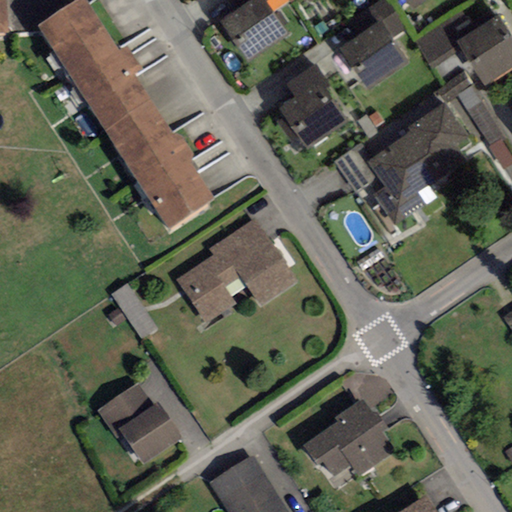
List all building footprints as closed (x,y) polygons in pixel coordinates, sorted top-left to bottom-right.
[(251,0),(218,24),(242,58),(281,31),(259,0),(251,0)] [(80,8),(36,35),(163,235),(207,208),(80,8)] [(458,48),(483,82),(511,61),(511,41),(497,21),(458,48)] [(337,53),(362,87),(401,59),(376,25),(337,53)] [(277,111),(302,146),(340,118),(316,84),(277,111)] [(410,132),(367,160),(383,184),(373,190),(393,219),(432,193),(425,182),(459,159),(449,144),(460,137),(438,105),(406,126),(410,132)] [(175,286),(201,324),(230,304),(226,298),(242,288),(257,310),(292,286),(250,226),(213,251),(217,258),(175,286)] [(148,311),(134,318),(144,340),(159,333),(148,311)] [(103,412),(139,468),(173,445),(137,390),(103,412)] [(389,459),(357,408),(326,428),(330,435),(307,449),(330,485),(352,471),(357,479),(389,459)] [(277,511),(247,464),(211,488),(225,511),(277,511)]
